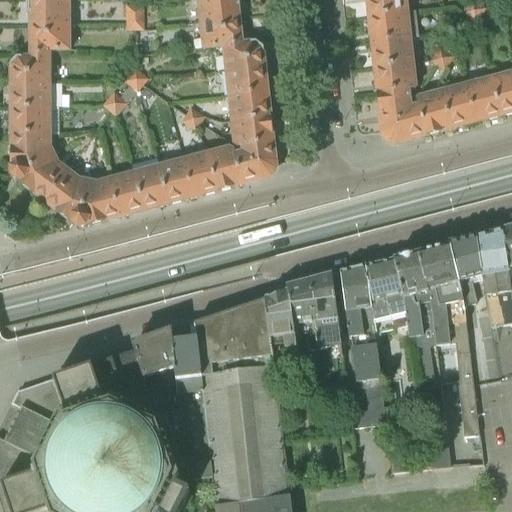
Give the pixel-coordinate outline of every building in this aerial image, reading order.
[(196,0),(199,25),(240,22),(238,8),(242,7),(241,0),(196,0)] [(366,0),(368,19),(409,14),(407,0),(366,0)] [(467,7),(475,12),(480,6),(472,0),(467,7)] [(30,27),(71,27),(70,2),(27,2),(27,13),(30,13),(30,27)] [(475,12),(482,17),(487,10),(480,6),(475,12)] [(126,20),(135,20),(135,7),(126,7),(126,20)] [(135,7),(135,20),(145,19),(144,7),(135,7)] [(471,19),(475,12),(467,7),(463,14),(471,19)] [(482,17),(475,12),(471,19),(478,24),(482,17)] [(371,47),(412,42),(412,40),(419,39),(416,13),(409,14),(368,19),(371,47)] [(145,31),(145,19),(135,20),(136,33),(145,32),(145,31)] [(127,27),(127,33),(136,33),(135,20),(126,20),(127,27)] [(222,50),(243,45),(240,22),(199,25),(203,52),(222,50)] [(30,59),(51,58),(51,54),(71,54),(71,53),(71,41),(71,27),(30,27),(30,59)] [(374,71),(415,67),(412,42),(371,47),(374,71)] [(225,73),(266,69),(263,50),(256,44),(243,45),(222,50),(225,73)] [(435,56),(443,61),(448,53),(440,48),(435,56)] [(443,61),(450,66),(455,58),(448,53),(443,61)] [(443,61),(435,56),(430,63),(438,68),(443,61)] [(10,88),(51,88),(51,58),(30,59),(17,59),(10,66),(10,88)] [(450,66),(443,61),(438,68),(445,74),(450,66)] [(377,98),(411,95),(410,92),(418,92),(415,67),(374,71),(377,98)] [(137,82),(143,75),(136,69),(130,76),(137,82)] [(228,98),(268,93),(266,69),(225,73),(228,98)] [(501,119),(511,115),(511,72),(490,79),(501,119)] [(137,82),(144,88),(150,81),(143,75),(137,82)] [(124,83),(131,89),(137,82),(130,76),(124,83)] [(476,125),(501,119),(490,79),(466,85),(476,125)] [(137,82),(131,89),(138,95),(144,88),(137,82)] [(453,132),(476,125),(466,85),(442,91),(453,132)] [(11,110),(52,110),(51,88),(10,88),(11,110)] [(427,138),(453,132),(442,91),(416,98),(418,107),(412,107),(390,143),(391,143),(393,143),(395,143),(396,143),(426,135),(427,138)] [(231,124),(271,119),(268,93),(228,98),(231,124)] [(116,106),(122,100),(115,94),(109,100),(116,106)] [(388,142),(390,143),(412,107),(411,95),(377,98),(379,114),(382,114),(384,135),(385,137),(385,138),(387,140),(388,142)] [(103,108),(109,113),(116,106),(109,100),(103,108)] [(116,106),(123,112),(129,105),(122,100),(116,106)] [(116,106),(109,113),(117,119),(118,118),(123,112),(116,106)] [(199,113),(192,109),(186,116),(194,121),(199,113)] [(11,137),(52,136),(52,110),(11,110),(11,137)] [(194,121),(202,126),(207,119),(199,113),(194,121)] [(181,124),(189,129),(194,121),(186,116),(181,124)] [(233,147),(271,146),(274,145),(271,119),(231,124),(233,147)] [(189,129),(196,133),(202,126),(194,121),(189,129)] [(11,179),(56,157),(52,148),(52,136),(11,137),(11,179)] [(274,169),(274,166),(271,146),(233,147),(272,174),(273,172),(273,171),(274,169)] [(271,175),(272,174),(233,147),(208,154),(219,195),(243,188),(243,185),(266,178),(268,178),(270,177),(271,175)] [(195,201),(219,195),(208,154),(184,160),(195,201)] [(11,179),(44,205),(69,172),(60,165),(56,157),(11,179)] [(170,208),(195,201),(184,160),(159,166),(170,208)] [(143,215),(170,208),(159,166),(132,174),(143,215)] [(69,172),(44,205),(78,232),(90,182),(80,180),(69,172)] [(120,221),(143,215),(132,174),(109,180),(120,221)] [(78,232),(120,221),(109,180),(97,183),(90,182),(78,232)] [(511,231),(503,234),(508,275),(510,275),(510,272),(511,271),(511,231)] [(476,241),(482,280),(487,310),(501,308),(499,296),(511,295),(508,275),(503,234),(476,241)] [(473,282),(482,280),(476,241),(450,248),(465,309),(478,306),(473,282)] [(432,312),(436,348),(437,353),(441,386),(458,383),(464,439),(480,438),(478,417),(474,389),(465,309),(450,248),(449,244),(418,253),(418,256),(432,312)] [(430,349),(436,348),(432,312),(418,256),(394,262),(408,329),(409,342),(412,353),(414,353),(418,382),(435,380),(430,349)] [(378,337),(408,329),(394,262),(374,267),(373,265),(367,266),(368,268),(366,269),(375,334),(377,334),(378,337)] [(346,385),(348,398),(351,433),(366,431),(387,429),(388,428),(382,384),(377,348),(375,336),(375,334),(366,269),(341,275),(349,341),(350,340),(356,383),(346,385)] [(331,362),(342,360),(332,278),(311,284),(319,352),(330,350),(331,362)] [(308,353),(319,352),(311,284),(287,290),(287,295),(296,337),(306,336),(308,353)] [(292,511),(290,491),(273,357),(286,356),(298,355),(296,337),(287,295),(267,302),(226,315),(195,326),(197,342),(215,511),(292,511)] [(171,334),(147,342),(133,346),(136,354),(138,353),(158,417),(160,417),(166,420),(166,422),(173,420),(171,415),(172,415),(159,377),(175,372),(173,345),(171,334)] [(175,372),(190,493),(190,496),(191,511),(215,511),(197,342),(173,345),(173,355),(175,372)] [(62,344),(62,355),(98,355),(97,343),(62,344)] [(181,511),(190,496),(190,493),(177,487),(178,486),(177,485),(180,479),(178,472),(184,470),(166,422),(166,420),(160,417),(158,417),(138,353),(136,354),(22,393),(20,392),(18,397),(15,396),(7,413),(18,419),(6,445),(0,441),(0,479),(11,511),(181,511)] [(427,473),(451,470),(447,436),(423,439),(427,473)] [(423,439),(406,441),(410,474),(427,473),(423,439)] [(406,441),(389,443),(392,475),(410,474),(406,441)]
